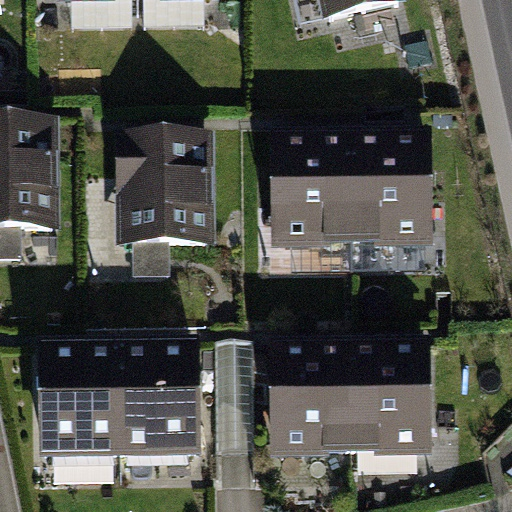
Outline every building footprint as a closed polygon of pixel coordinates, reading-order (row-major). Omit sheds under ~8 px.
[(328,0),(335,30),(410,10),(408,0),(328,0)] [(55,128),(0,129),(0,233),(59,232),(55,128)] [(213,141),(113,141),(113,248),(213,248),(213,141)] [(426,262),(424,143),(356,144),(358,263),(426,262)] [(356,144),(276,146),(278,264),(358,263),(356,144)] [(424,451),(422,352),(352,353),(355,453),(424,451)] [(352,353),(276,356),(279,455),(355,453),(352,353)] [(128,356),(51,355),(50,461),(127,461),(128,356)] [(191,462),(191,356),(128,356),(127,461),(191,462)]
